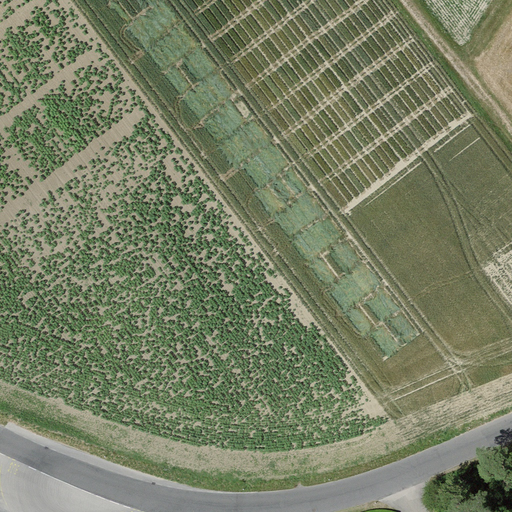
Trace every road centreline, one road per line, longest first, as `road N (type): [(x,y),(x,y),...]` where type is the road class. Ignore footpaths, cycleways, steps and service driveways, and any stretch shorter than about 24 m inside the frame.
road 1 (unclassified): [(0,441),(162,502),(260,509),(313,505),(395,479),(511,429)]
road 2 (track): [(511,142),(403,0)]
